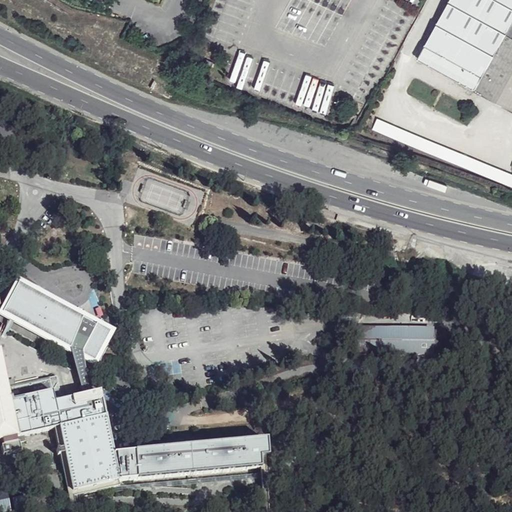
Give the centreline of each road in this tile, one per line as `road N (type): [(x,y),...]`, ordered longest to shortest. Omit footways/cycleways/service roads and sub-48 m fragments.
road 1 (primary): [(511,222),(280,160),(146,107),(0,33)]
road 2 (primary): [(0,63),(276,180),(511,245)]
